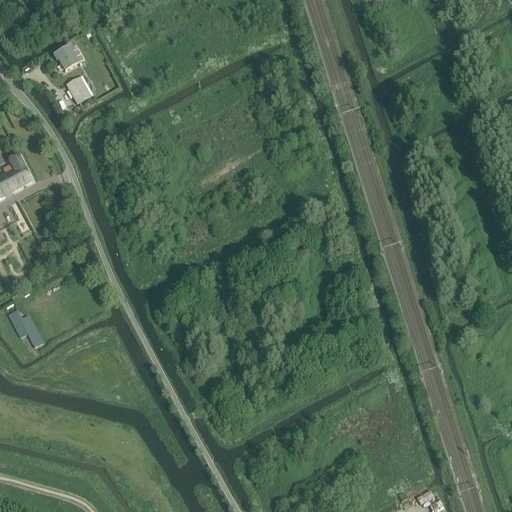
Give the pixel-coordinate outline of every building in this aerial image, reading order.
[(58,62),(65,74),(79,66),(79,65),(84,62),(76,48),(73,50),(72,48),(61,54),(57,56),(60,61),(58,62)] [(93,98),(82,79),(67,88),(78,107),(93,98)] [(0,201),(32,184),(19,158),(9,162),(12,167),(3,172),(6,176),(0,179),(0,201)] [(27,336),(34,350),(43,346),(28,318),(23,321),(19,312),(9,317),(13,326),(21,340),(27,336)] [(439,502),(431,509),(434,511),(440,511),(445,508),(439,502)]
